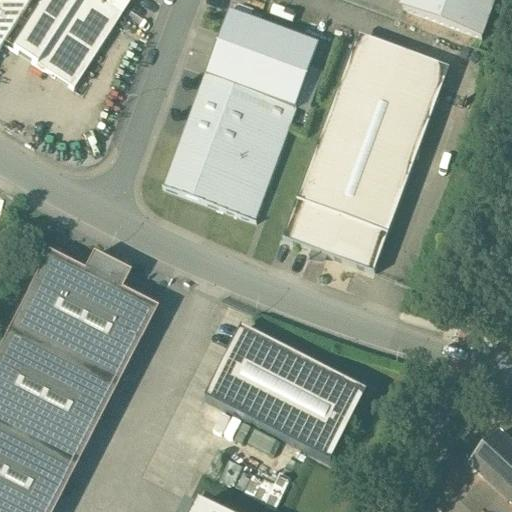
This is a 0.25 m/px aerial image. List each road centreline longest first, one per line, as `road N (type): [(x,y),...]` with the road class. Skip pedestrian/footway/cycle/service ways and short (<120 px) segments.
road 1 (unclassified): [(463,357),(211,265),(103,212)]
road 2 (unclassified): [(103,212),(183,0)]
road 3 (unclassified): [(386,511),(463,357)]
road 4 (unclassified): [(463,357),(511,211)]
